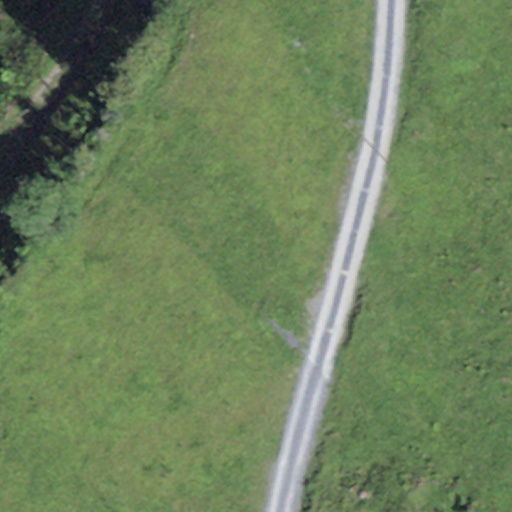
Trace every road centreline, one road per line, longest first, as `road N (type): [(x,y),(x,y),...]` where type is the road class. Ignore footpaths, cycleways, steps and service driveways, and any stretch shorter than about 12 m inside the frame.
road 1 (track): [(394,0),(386,96),(284,511)]
road 2 (track): [(95,0),(0,184)]
